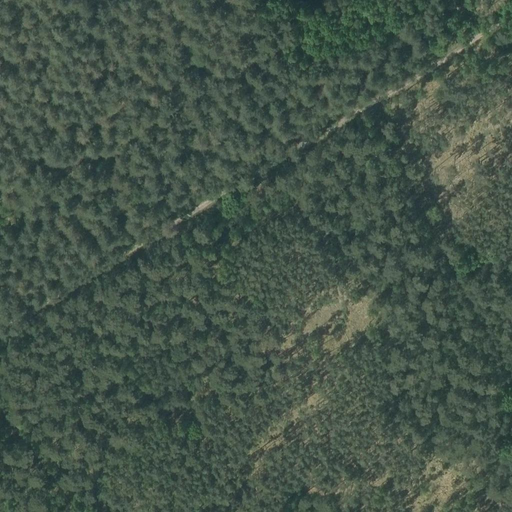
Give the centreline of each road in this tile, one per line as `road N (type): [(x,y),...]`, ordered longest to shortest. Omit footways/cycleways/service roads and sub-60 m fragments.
road 1 (track): [(0,332),(302,147)]
road 2 (track): [(371,104),(511,374)]
road 3 (track): [(302,147),(511,14)]
